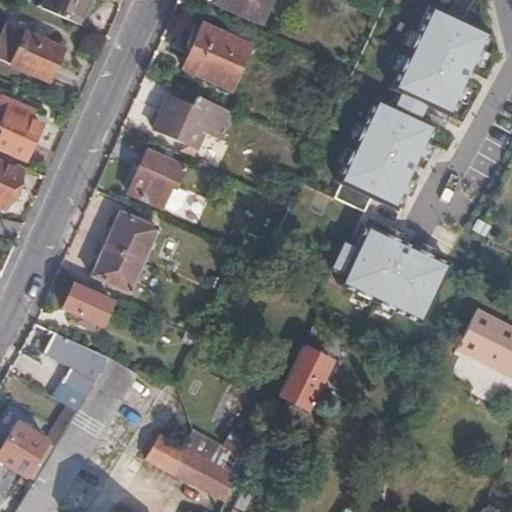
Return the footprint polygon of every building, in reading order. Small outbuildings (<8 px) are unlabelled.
[(77,23),(87,0),(45,0),(42,8),(77,23)] [(266,0),(215,0),(258,18),(266,0)] [(451,116),(489,31),(431,4),(391,88),(397,91),(391,104),(376,98),(336,181),(339,183),(333,197),(363,212),(370,197),(396,209),(435,126),(421,119),(428,105),(451,116)] [(266,37),(227,20),(222,33),(201,24),(183,67),(240,93),(266,37)] [(0,33),(0,58),(47,80),(61,47),(5,22),(0,33)] [(234,112),(196,95),(193,104),(172,94),(154,130),(193,148),(202,130),(222,139),(234,112)] [(0,144),(26,156),(43,116),(0,97),(0,144)] [(189,158),(154,142),(151,151),(146,149),(129,190),(180,215),(190,194),(176,187),(189,158)] [(20,169),(0,160),(0,204),(4,206),(20,169)] [(120,210),(105,243),(143,259),(157,227),(120,210)] [(421,323),(449,262),(365,224),(355,244),(341,238),(327,267),(341,274),(338,284),(421,323)] [(511,228),(504,224),(496,239),(511,248),(511,228)] [(143,259),(105,243),(92,273),(130,291),(143,259)] [(112,300),(75,283),(64,309),(100,326),(112,300)] [(511,377),(511,324),(477,306),(456,348),(511,377)] [(201,335),(187,329),(182,340),(196,346),(201,335)] [(108,357),(54,333),(45,352),(69,364),(62,379),(54,396),(76,410),(92,383),(95,379),(108,357)] [(331,360),(302,344),(295,360),(278,393),(308,408),(331,360)] [(92,383),(76,410),(55,445),(34,479),(14,511),(15,511),(51,511),(138,370),(108,357),(95,379),(92,383)] [(0,459),(34,479),(55,445),(17,421),(0,449),(0,459)] [(224,445),(215,440),(192,427),(181,446),(158,433),(144,457),(224,501),(253,444),(231,432),(224,445)] [(246,479),(229,511),(242,511),(253,493),(250,491),(253,484),(246,479)]
